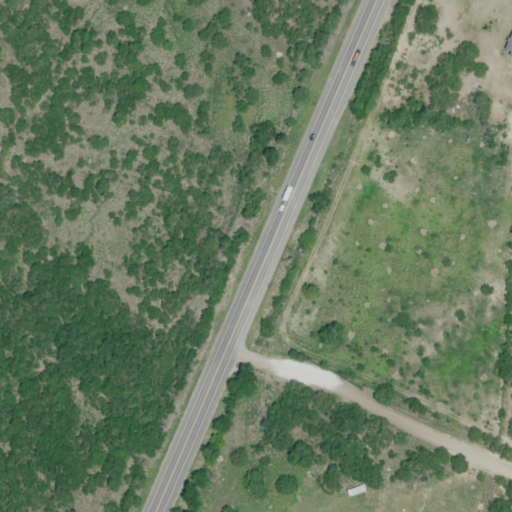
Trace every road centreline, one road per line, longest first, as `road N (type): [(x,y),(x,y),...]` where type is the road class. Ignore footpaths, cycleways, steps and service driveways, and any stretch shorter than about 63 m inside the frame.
road 1 (primary): [(156,511),(372,0)]
road 2 (residential): [(223,350),(306,375),(511,467)]
